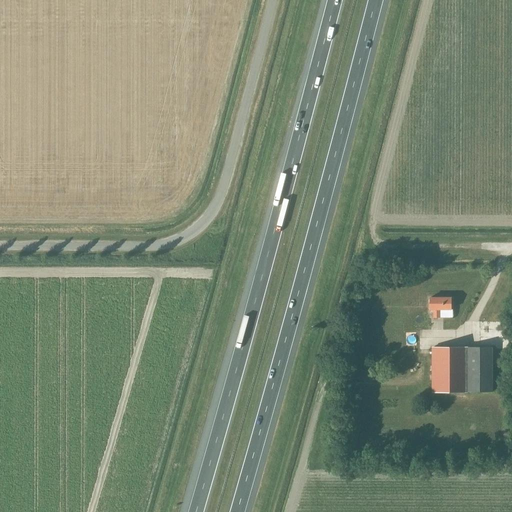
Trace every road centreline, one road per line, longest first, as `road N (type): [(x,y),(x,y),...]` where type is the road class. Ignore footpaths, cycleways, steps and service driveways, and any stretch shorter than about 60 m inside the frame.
road 1 (motorway): [(333,0),(194,511)]
road 2 (motorway): [(236,511),(374,0)]
road 3 (unclassified): [(0,245),(151,246),(202,222),(223,187),(272,0)]
road 4 (track): [(373,225),(376,240),(390,246),(480,246)]
